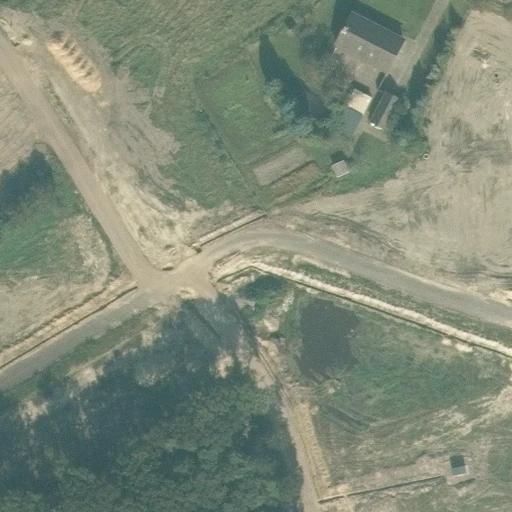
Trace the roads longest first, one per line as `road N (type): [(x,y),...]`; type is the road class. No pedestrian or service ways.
road 1 (residential): [(177,278),(247,238),(280,235),(511,318)]
road 2 (residential): [(152,291),(0,54)]
road 3 (residential): [(177,278),(261,374),(311,511)]
road 4 (residential): [(0,389),(152,291)]
